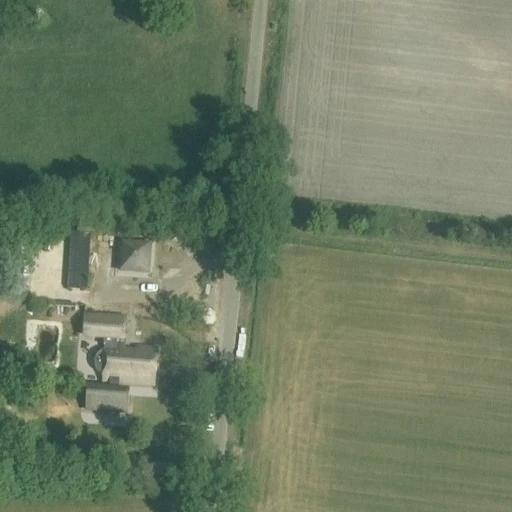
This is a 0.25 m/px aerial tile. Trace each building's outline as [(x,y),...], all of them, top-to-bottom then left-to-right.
[(85,291),(91,217),(73,216),(68,290),(85,291)] [(121,271),(147,273),(148,247),(123,246),(121,271)] [(82,323),(81,303),(55,304),(56,324),(82,323)] [(114,347),(115,339),(124,340),(125,320),(84,317),(84,325),(83,336),(106,337),(105,352),(103,353),(99,354),(96,358),(94,362),(94,366),(95,370),(97,374),(101,376),(103,377),(102,382),(154,386),(156,358),(123,356),(123,348),(114,347)] [(141,418),(143,398),(132,397),(131,417),(141,418)]
